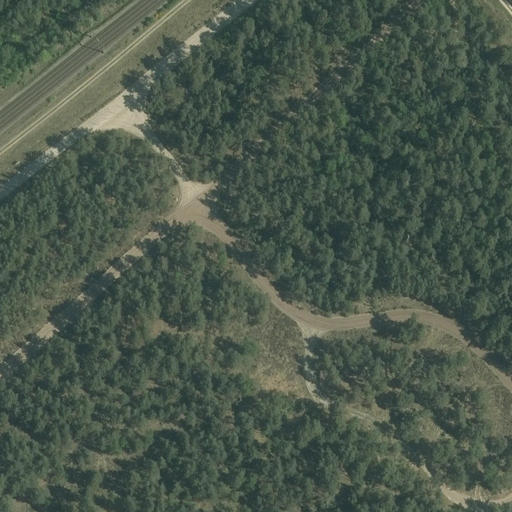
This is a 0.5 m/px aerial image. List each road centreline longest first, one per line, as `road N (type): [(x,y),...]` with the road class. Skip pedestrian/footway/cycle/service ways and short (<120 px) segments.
road 1 (track): [(421,0),(0,374)]
road 2 (track): [(0,193),(245,0)]
road 3 (track): [(0,152),(188,0)]
